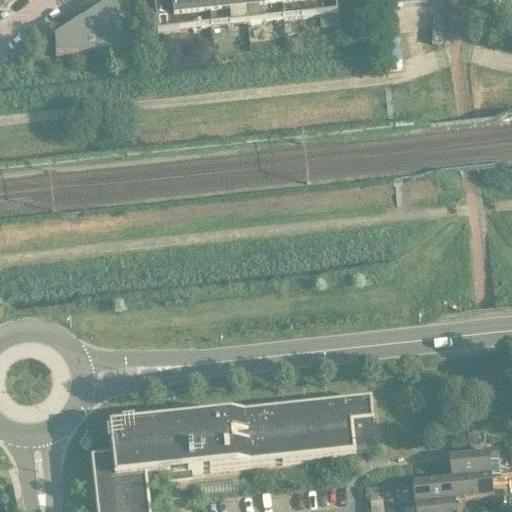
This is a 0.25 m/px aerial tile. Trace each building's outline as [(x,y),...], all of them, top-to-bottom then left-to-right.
[(113,0),(93,15),(94,22),(82,24),(82,23),(53,43),(54,45),(56,58),(55,58),(55,60),(135,52),(135,50),(129,0),(113,0)] [(153,0),(157,36),(211,31),(208,0),(153,0)] [(208,0),(211,31),(247,27),(244,0),(208,0)] [(244,0),(247,27),(283,23),(280,0),(244,0)] [(280,0),(283,23),(337,17),(335,0),(280,0)] [(386,0),(387,10),(429,6),(428,0),(386,0)] [(112,460),(90,463),(95,511),(150,511),(147,483),(355,460),(355,451),(375,449),(378,448),(380,445),(380,442),(380,439),(378,436),(376,435),(374,434),(373,428),(374,428),(371,403),(108,432),(112,460)] [(468,449),(483,447),(482,437),(467,438),(468,449)] [(448,461),(451,483),(490,479),(488,463),(498,462),(497,451),(485,453),(485,457),(448,461)] [(490,479),(451,483),(454,505),(490,501),(491,506),(503,505),(502,494),(492,495),(490,479)] [(412,487),(415,509),(454,505),(451,483),(412,487)]
